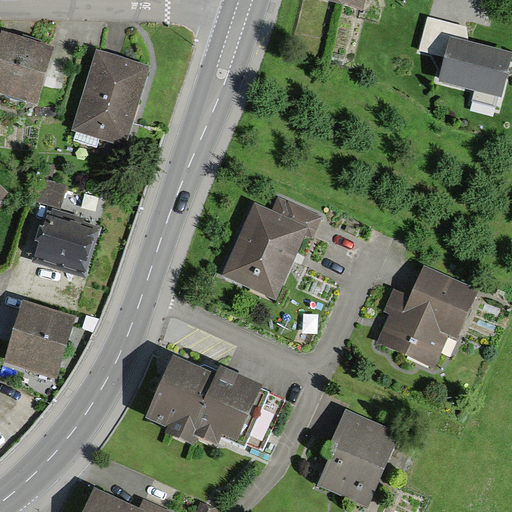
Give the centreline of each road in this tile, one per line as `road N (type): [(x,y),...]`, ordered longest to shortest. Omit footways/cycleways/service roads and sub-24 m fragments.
road 1 (primary): [(243,4),(138,297)]
road 2 (primary): [(138,297),(79,422),(0,503)]
road 3 (residential): [(0,5),(243,4)]
road 4 (residential): [(317,379),(138,297)]
road 5 (residential): [(383,237),(317,379)]
road 6 (residential): [(317,379),(276,468),(237,511)]
